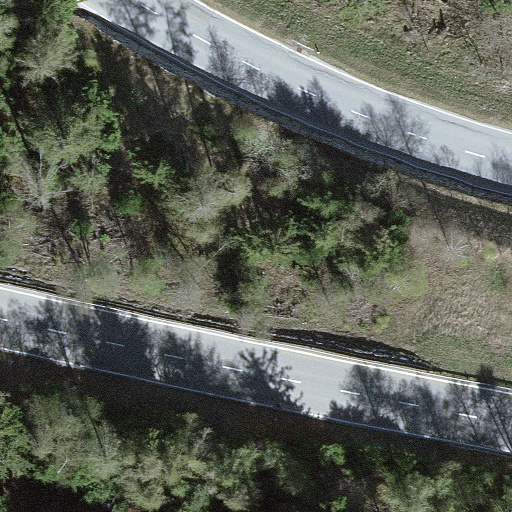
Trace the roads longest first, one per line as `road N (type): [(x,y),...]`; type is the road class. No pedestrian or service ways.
road 1 (tertiary): [(0,311),(511,422)]
road 2 (tertiary): [(511,163),(341,106),(126,0)]
